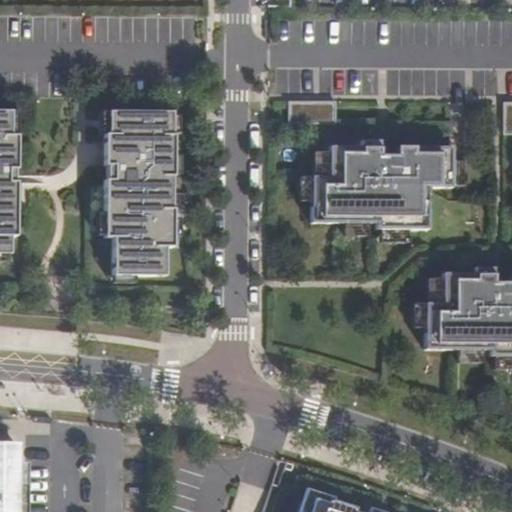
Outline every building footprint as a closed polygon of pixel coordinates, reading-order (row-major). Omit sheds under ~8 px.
[(335,102),(287,102),(287,124),(335,124),(335,102)] [(511,102),(502,103),(502,135),(511,135),(511,102)] [(5,114),(0,113),(0,257),(7,257),(6,239),(13,239),(12,184),(11,184),(11,172),(13,172),(13,139),(5,139),(5,114)] [(169,115),(105,115),(105,136),(101,136),(101,168),(104,168),(104,182),(101,182),(102,241),(110,241),(110,278),(163,278),(162,250),(171,250),(170,211),(169,211),(169,179),(171,179),(171,138),(169,138),(169,115)] [(359,147),(328,147),(328,178),(310,178),(310,224),(376,224),(376,231),(426,231),(426,190),(449,190),(449,150),(394,150),(394,156),(378,156),(378,141),(359,141),(359,147)] [(475,268),(475,274),(443,274),(443,305),(425,305),(425,352),(491,352),(491,359),(511,358),(511,277),(510,277),(510,283),(493,283),(493,268),(475,268)] [(0,511),(15,511),(16,446),(0,445),(0,511)] [(257,511),(264,489),(242,482),(232,511),(257,511)] [(311,511),(354,511),(330,504),(329,507),(314,502),(311,511)]
